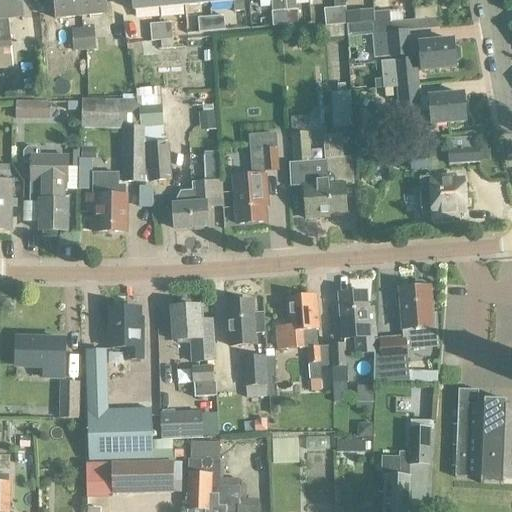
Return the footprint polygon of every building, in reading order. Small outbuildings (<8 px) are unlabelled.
[(0,0),(0,34),(9,34),(8,20),(23,19),(23,18),(21,0),(0,0)] [(82,19),(79,0),(54,0),(56,21),(82,19)] [(79,0),(82,19),(107,16),(105,0),(79,0)] [(160,10),(159,0),(133,0),(135,12),(160,10)] [(186,7),(184,0),(159,0),(160,10),(186,7)] [(210,0),(211,5),(233,3),(234,13),(246,12),(244,0),(210,0)] [(272,0),(273,13),(286,12),(284,0),(272,0)] [(284,0),(286,12),(296,11),(294,0),(284,0)] [(335,7),(337,26),(346,25),(348,25),(346,13),(346,6),(335,7)] [(325,8),(327,27),(337,26),(335,7),(325,8)] [(432,17),(432,8),(410,9),(411,18),(432,17)] [(298,11),(296,11),(286,12),(287,26),(299,25),(298,11)] [(374,11),(346,13),(348,25),(375,22),(375,14),(374,11)] [(275,27),(287,26),(286,12),(273,13),(275,27)] [(376,35),(391,33),(389,24),(388,13),(375,14),(375,22),(376,35)] [(223,16),(210,17),(211,32),(224,31),(223,16)] [(199,33),(211,32),(210,17),(197,18),(199,33)] [(414,21),(415,31),(438,28),(437,19),(414,21)] [(414,21),(389,24),(391,33),(408,31),(410,31),(415,31),(414,21)] [(371,36),(371,35),(376,35),(375,22),(348,25),(346,25),(346,38),(371,36)] [(150,42),(160,42),(161,42),(160,25),(149,26),(150,42)] [(160,25),(161,42),(171,41),(170,25),(160,25)] [(94,31),(83,32),(84,51),(95,50),(94,31)] [(410,31),(408,31),(391,33),(376,35),(371,35),(371,36),(374,58),(392,56),(392,57),(412,55),(411,45),(410,31)] [(73,52),(84,51),(83,32),(72,33),(73,52)] [(9,34),(0,34),(0,50),(2,69),(12,69),(9,34)] [(386,88),(396,87),(418,85),(417,72),(455,69),(455,63),(460,59),(459,50),(454,47),(453,41),(411,45),(412,55),(413,59),(384,61),(386,88)] [(153,78),(129,78),(129,95),(153,95),(153,78)] [(421,113),(418,85),(396,87),(399,116),(421,113)] [(331,93),(333,129),(352,128),(351,92),(331,93)] [(462,95),(428,98),(431,125),(464,123),(462,95)] [(82,127),(123,127),(138,127),(138,108),(138,101),(82,101),(82,127)] [(35,118),(35,102),(15,102),(15,118),(35,118)] [(285,123),(301,122),(300,106),(283,107),(285,123)] [(143,127),(160,126),(159,107),(138,108),(138,127),(143,127)] [(292,136),(307,135),(306,123),(291,124),(292,136)] [(143,181),(143,127),(138,127),(123,127),(122,181),(143,181)] [(278,172),(274,130),(262,131),(263,152),(261,152),(262,164),(263,173),(264,173),(278,172)] [(194,131),(182,132),(184,157),(197,156),(194,131)] [(291,136),(293,164),(312,162),(309,134),(307,135),(292,136),(291,136)] [(448,165),(480,164),(479,148),(472,149),(472,139),(447,140),(448,165)] [(329,214),(345,213),(344,188),(354,187),(352,163),(343,164),(342,140),(322,142),(324,166),(287,168),(289,192),(302,191),(304,219),(317,219),(329,218),(329,214)] [(146,146),(149,182),(171,181),(168,145),(146,146)] [(23,152),(23,160),(27,164),(31,164),(30,182),(35,183),(34,202),(39,202),(38,231),(41,231),(41,237),(54,237),(54,231),(64,232),(65,201),(63,201),(63,189),(66,189),(67,157),(39,156),(39,152),(35,148),(27,148),(23,152)] [(428,152),(410,153),(410,168),(428,168),(428,152)] [(266,199),(264,173),(263,173),(262,164),(253,165),(253,176),(234,178),(237,226),(266,223),(264,199),(266,199)] [(0,179),(9,180),(9,166),(0,166),(0,179)] [(110,208),(124,208),(124,197),(123,196),(123,186),(117,186),(117,174),(92,174),(92,196),(84,196),(84,212),(92,212),(110,212),(110,208)] [(420,183),(420,193),(421,213),(432,213),(432,220),(459,218),(458,211),(464,211),(463,180),(454,181),(454,177),(440,178),(440,176),(430,176),(430,182),(420,183)] [(0,231),(8,231),(9,182),(0,182),(0,231)] [(191,185),(191,192),(179,192),(171,207),(173,229),(206,227),(204,210),(221,208),(220,183),(191,185)] [(152,207),(149,187),(138,187),(138,207),(152,207)] [(17,191),(18,227),(33,226),(31,190),(17,191)] [(124,232),(124,208),(110,208),(110,212),(92,212),(92,231),(124,232)] [(418,347),(417,329),(432,328),(429,287),(425,288),(425,284),(422,282),(414,282),(412,285),(412,289),(400,289),(400,291),(395,291),(396,306),(402,306),(404,337),(379,339),(379,340),(375,340),(374,370),(407,368),(406,348),(418,347)] [(338,294),(342,339),(368,337),(365,292),(338,294)] [(286,299),(288,327),(275,328),(277,352),(304,350),(304,346),(309,346),(308,330),(317,329),(315,296),(286,299)] [(226,304),(229,347),(255,345),(255,333),(263,333),(262,316),(254,316),(253,302),(226,304)] [(212,324),(200,325),(198,325),(197,306),(171,308),(173,341),(189,340),(191,365),(215,364),(212,324)] [(139,319),(139,310),(109,310),(109,349),(125,349),(125,361),(144,361),(143,319),(139,319)] [(61,380),(62,342),(15,341),(14,368),(42,368),(42,380),(61,380)] [(331,369),(346,368),(344,345),(330,346),(331,369)] [(306,348),(308,364),(321,363),(320,347),(306,348)] [(172,443),(166,443),(161,443),(161,440),(160,416),(160,415),(153,415),(153,410),(108,412),(105,352),(86,353),(89,463),(173,462),(172,443)] [(265,370),(267,370),(267,358),(265,358),(265,357),(241,359),(244,389),(245,389),(246,400),(266,398),(265,388),(266,388),(265,370)] [(184,373),(184,359),(171,359),(171,373),(184,373)] [(194,399),(216,398),(215,384),(214,384),(213,369),(191,370),(192,385),(193,385),(194,399)] [(306,397),(322,398),(323,382),(307,381),(306,397)] [(78,420),(80,383),(59,383),(58,419),(78,420)] [(354,402),(355,391),(339,390),(338,401),(354,402)] [(458,390),(454,478),(480,479),(480,484),(502,485),(502,480),(511,480),(511,406),(505,406),(505,400),(483,399),(483,405),(477,404),(478,390),(458,390)] [(219,414),(160,416),(161,440),(220,438),(219,414)] [(399,454),(399,471),(399,479),(386,479),(384,511),(412,511),(413,501),(408,500),(409,469),(429,470),(430,432),(410,431),(409,454),(399,454)] [(298,439),(271,440),(272,466),(299,465),(298,439)] [(348,453),(348,441),(338,441),(338,452),(348,453)] [(218,458),(218,444),(187,443),(187,457),(218,458)] [(239,488),(220,487),(221,460),(190,459),(188,511),(260,511),(260,507),(238,506),(239,488)] [(174,495),(173,464),(87,466),(88,500),(112,500),(112,496),(174,495)] [(0,483),(0,511),(9,511),(11,484),(0,483)]
